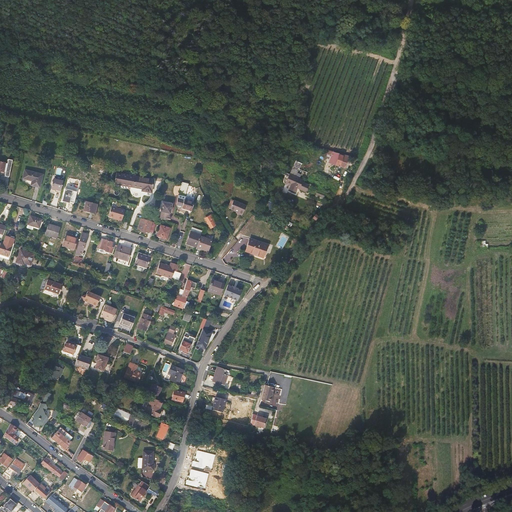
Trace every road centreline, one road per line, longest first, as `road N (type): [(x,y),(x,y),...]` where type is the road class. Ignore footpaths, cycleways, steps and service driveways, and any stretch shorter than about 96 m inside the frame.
road 1 (residential): [(259,284),(0,196)]
road 2 (residential): [(0,304),(59,308),(200,367)]
road 3 (residential): [(259,284),(324,223),(370,145)]
road 4 (residential): [(0,413),(137,511)]
road 5 (residential): [(155,511),(170,485),(200,367)]
road 6 (track): [(370,145),(410,0)]
